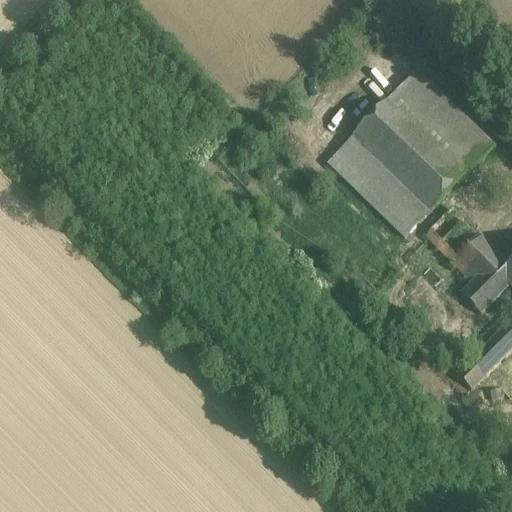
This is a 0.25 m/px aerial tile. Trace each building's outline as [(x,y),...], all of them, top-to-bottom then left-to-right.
[(494,147),(417,73),(401,88),(479,163),(494,147)] [(479,163),(401,88),(387,103),(465,177),(479,163)] [(465,177),(387,103),(352,139),(353,139),(430,214),(465,177)] [(430,214),(353,139),(328,165),(405,239),(430,214)] [(509,267),(453,211),(414,249),(481,315),(510,286),(500,276),(509,267)] [(511,263),(509,267),(500,276),(510,286),(511,288),(511,263)] [(511,321),(457,376),(471,390),(511,349),(511,321)]
